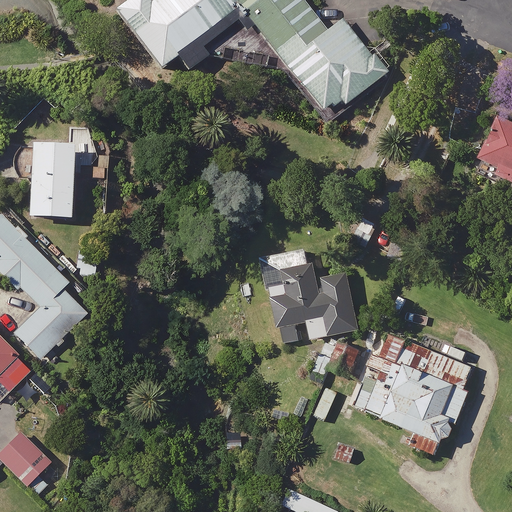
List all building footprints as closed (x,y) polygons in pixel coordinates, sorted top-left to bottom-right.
[(137,0),(93,30),(137,90),(215,30),(299,130),(363,84),(326,34),(309,48),(268,0),(137,0)] [(511,121),(505,118),(481,170),(511,184),(511,121)] [(73,229),(77,156),(35,154),(31,227),(73,229)] [(94,318),(6,218),(0,223),(0,274),(16,293),(20,289),(40,310),(14,334),(42,365),(94,318)] [(308,266),(307,255),(265,262),(270,296),(275,295),(281,332),(309,327),(312,342),(359,334),(350,280),(322,285),(308,266)] [(0,396),(5,391),(0,386),(0,378),(17,362),(0,344),(0,396)] [(420,374),(378,355),(353,409),(423,441),(420,449),(437,458),(476,372),(430,351),(420,374)] [(0,451),(33,418),(8,394),(0,402),(0,451)] [(0,462),(2,465),(29,492),(53,467),(23,438),(0,461),(0,462)] [(318,511),(320,508),(306,502),(301,511),(318,511)]
